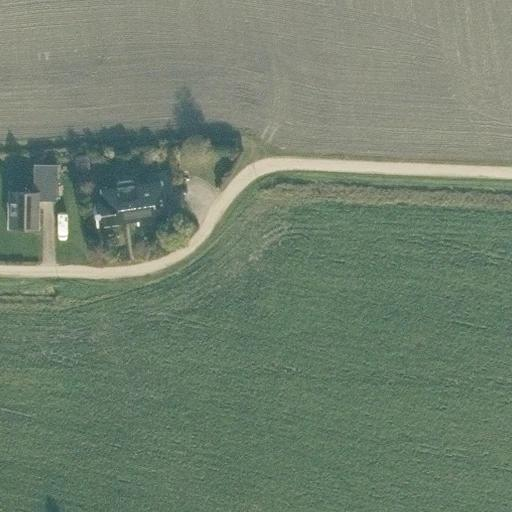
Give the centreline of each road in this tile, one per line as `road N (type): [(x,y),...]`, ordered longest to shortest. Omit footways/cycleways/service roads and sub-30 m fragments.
road 1 (track): [(511,174),(271,165),(234,187),(219,209)]
road 2 (unclassified): [(0,272),(150,268),(197,239),(219,209)]
